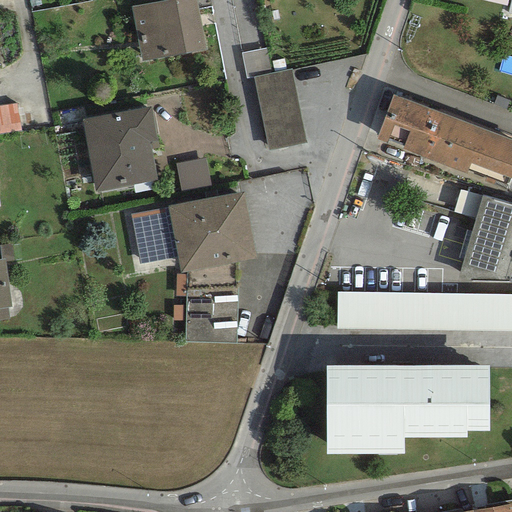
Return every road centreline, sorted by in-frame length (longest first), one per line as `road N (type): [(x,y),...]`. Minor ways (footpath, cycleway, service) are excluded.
road 1 (residential): [(346,159),(231,483)]
road 2 (residential): [(231,483),(296,505),(511,469)]
road 3 (residential): [(346,159),(307,154),(274,161),(256,152),(221,0)]
road 4 (residential): [(231,483),(218,497),(176,506),(0,494)]
road 5 (residential): [(399,0),(346,159)]
